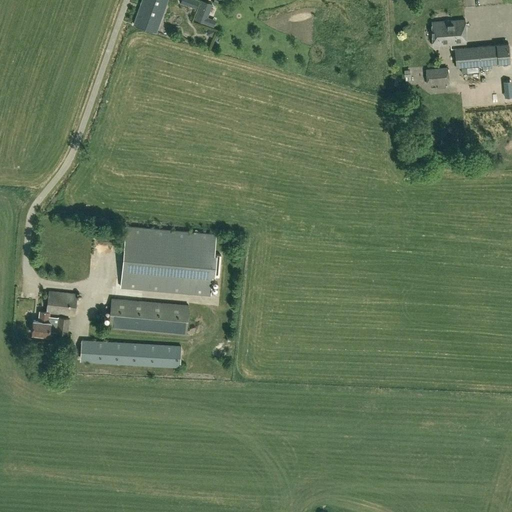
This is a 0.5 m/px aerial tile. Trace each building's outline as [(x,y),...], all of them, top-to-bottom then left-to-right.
[(142,0),(133,24),(156,32),(167,0),(142,0)] [(181,0),(180,3),(196,9),(199,1),(196,0),(181,0)] [(214,23),(220,3),(214,1),(208,21),(214,23)] [(210,8),(200,5),(195,20),(204,23),(210,8)] [(465,19),(431,21),(433,45),(466,42),(465,19)] [(496,44),(454,48),(456,67),(482,64),(482,69),(492,69),(491,63),(498,63),(510,62),(508,43),(496,44)] [(447,67),(426,69),(427,84),(448,82),(447,67)] [(126,226),(121,287),(211,295),(212,276),(215,276),(217,255),(214,254),(216,234),(126,226)] [(114,248),(115,234),(102,233),(101,247),(114,248)] [(32,333),(49,335),(49,330),(56,330),(56,332),(68,333),(69,318),(58,317),(49,316),(50,313),(74,315),(76,293),(48,290),(46,312),(39,311),(38,320),(33,320),(32,333)] [(186,334),(189,305),(111,299),(109,328),(186,334)] [(181,346),(81,340),(80,360),(180,366),(181,346)]
